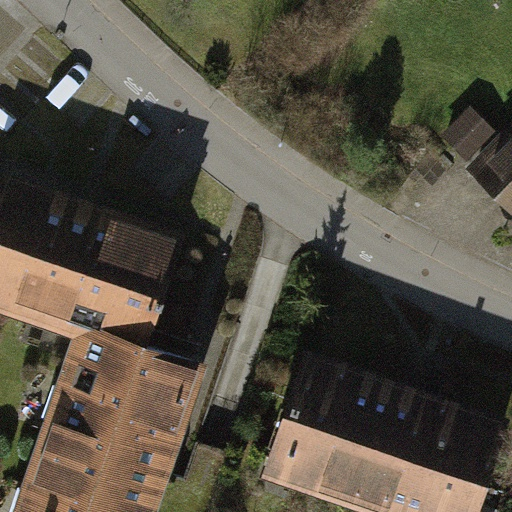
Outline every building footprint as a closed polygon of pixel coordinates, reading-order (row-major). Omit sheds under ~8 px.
[(477,108),(450,133),(474,159),(501,134),(477,108)] [(511,157),(493,175),(511,194),(511,157)] [(0,281),(0,312),(103,345),(189,372),(224,257),(27,195),(0,281)] [(184,511),(225,383),(189,372),(103,345),(50,511),(184,511)] [(507,511),(511,498),(511,431),(331,375),(293,494),(351,511),(507,511)]
